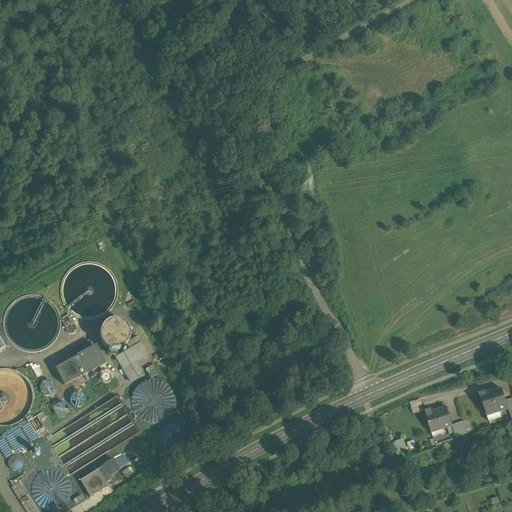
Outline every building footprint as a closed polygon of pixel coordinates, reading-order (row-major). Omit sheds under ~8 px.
[(67,316),(60,320),(66,328),(66,327),(67,327),(67,326),(68,325),(69,325),(71,324),(73,324),(67,316)] [(130,341),(131,335),(129,329),(126,323),(121,320),(115,319),(109,320),(104,324),(100,329),(99,335),(100,341),(104,346),(109,350),(115,351),(121,350),(126,346),(130,341)] [(76,331),(76,329),(76,327),(75,326),(73,324),(71,324),(69,325),(68,325),(67,326),(66,327),(66,329),(66,331),(67,333),(69,334),(71,335),(73,334),(75,333),(76,331)] [(141,344),(116,358),(131,382),(143,375),(135,363),(148,355),(141,344)] [(95,347),(78,356),(87,373),(104,364),(95,347)] [(78,356),(55,368),(64,385),(87,373),(78,356)] [(111,380),(111,378),(111,376),(110,374),(108,373),(105,372),(103,373),(101,374),(100,376),(99,378),(100,381),(101,382),(103,384),(105,384),(108,384),(110,382),(111,380)] [(502,391),(492,394),(492,393),(487,395),(486,393),(480,395),(487,417),(508,410),(506,402),(502,391)] [(446,409),(432,414),(431,411),(425,413),(432,434),(452,427),(446,409)] [(132,450),(113,462),(113,461),(103,467),(109,477),(110,476),(119,471),(118,470),(137,459),(132,450)] [(103,467),(79,482),(90,498),(109,486),(107,483),(109,482),(110,481),(111,479),(110,477),(110,476),(109,477),(103,467)] [(24,475),(10,484),(12,487),(18,484),(18,483),(22,480),(24,481),(26,478),(24,475)] [(35,511),(18,484),(12,487),(11,488),(26,511),(35,511)] [(84,493),(70,499),(74,506),(87,499),(84,493)]
